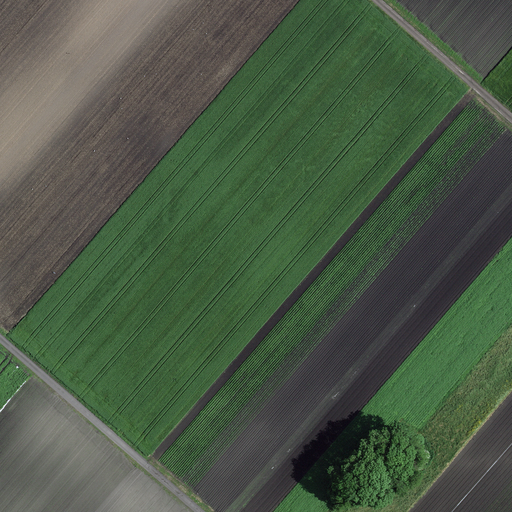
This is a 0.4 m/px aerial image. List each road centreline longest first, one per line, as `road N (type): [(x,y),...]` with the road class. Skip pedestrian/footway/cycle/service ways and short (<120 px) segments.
road 1 (track): [(0,332),(204,511)]
road 2 (track): [(380,0),(511,118)]
